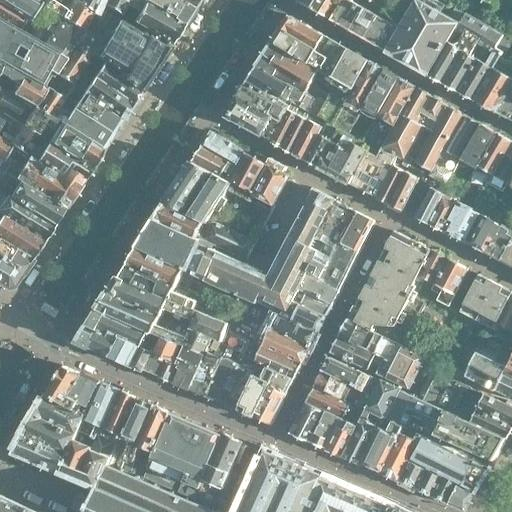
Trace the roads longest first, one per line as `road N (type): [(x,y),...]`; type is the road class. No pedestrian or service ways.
road 1 (residential): [(59,345),(286,0)]
road 2 (residential): [(213,0),(4,313)]
